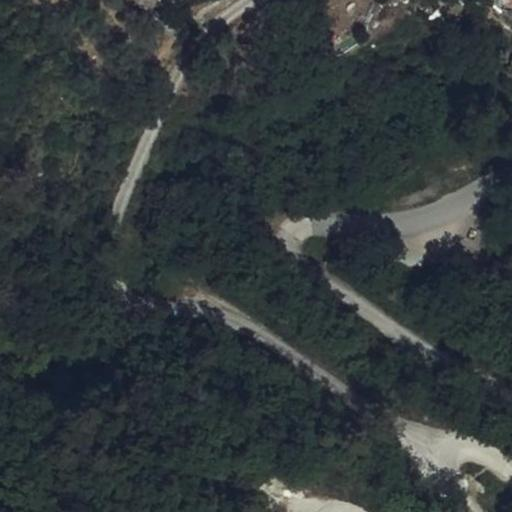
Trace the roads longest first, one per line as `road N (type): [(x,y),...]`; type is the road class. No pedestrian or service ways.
road 1 (unclassified): [(433,446),(227,315),(147,308),(127,299),(114,278),(112,223),(193,42),(244,0)]
road 2 (unclassified): [(308,222),(290,230),(296,261),(399,332),(511,387)]
road 3 (residential): [(511,182),(393,225),(308,222)]
